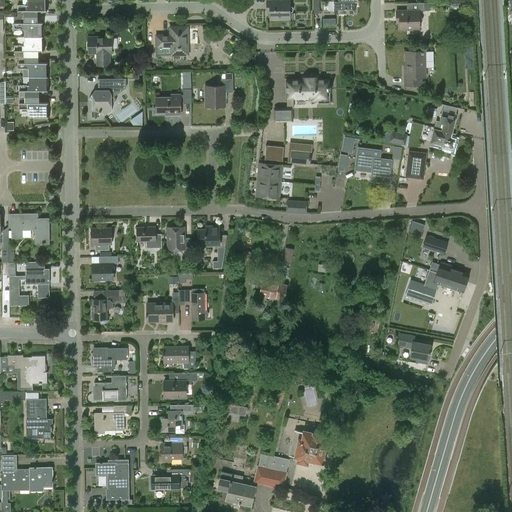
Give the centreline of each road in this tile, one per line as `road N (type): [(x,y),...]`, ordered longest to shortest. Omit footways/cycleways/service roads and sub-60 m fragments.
road 1 (residential): [(211,210),(318,218),(479,207)]
road 2 (secondary): [(425,511),(466,385),(511,320)]
road 3 (residential): [(233,23),(266,39),(361,36),(377,18),(376,0)]
road 4 (residential): [(479,207),(483,274),(446,374)]
road 5 (residential): [(73,445),(140,441),(143,337)]
road 6 (residential): [(67,11),(198,5),(233,23)]
road 7 (residential): [(211,131),(68,133)]
road 8 (residential): [(69,213),(211,210)]
road 9 (residential): [(68,133),(67,11)]
road 10 (residential): [(72,333),(69,213)]
